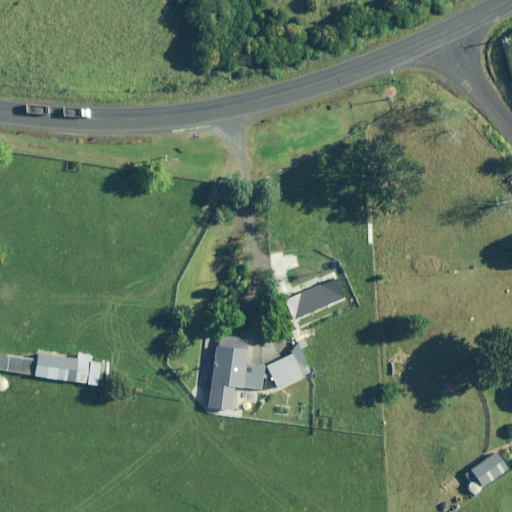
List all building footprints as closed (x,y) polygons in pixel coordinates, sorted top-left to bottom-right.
[(243,365),(247,338),(216,333),(208,395),(223,397),(224,386),(259,391),(262,367),(243,365)] [(35,359),(32,376),(88,385),(92,360),(36,351),(35,359)] [(311,373),(301,351),(266,367),(276,389),(311,373)] [(0,370),(32,376),(35,359),(0,353),(0,370)] [(505,471),(494,454),(470,471),(481,487),(505,471)]
